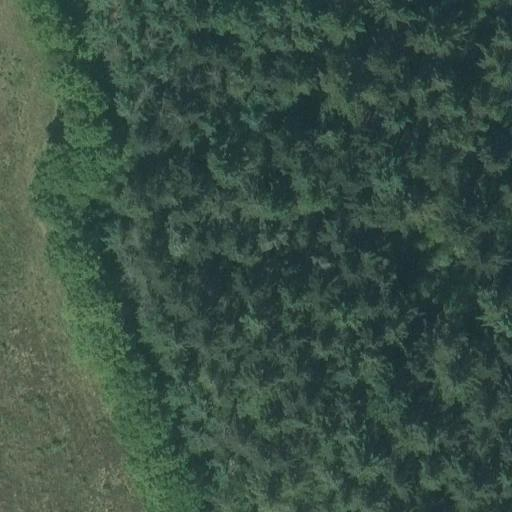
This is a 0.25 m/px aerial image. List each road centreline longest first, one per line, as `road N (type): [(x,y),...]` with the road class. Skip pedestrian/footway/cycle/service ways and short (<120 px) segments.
road 1 (track): [(177,511),(29,254),(31,178),(60,153),(8,0)]
road 2 (track): [(511,351),(175,505)]
